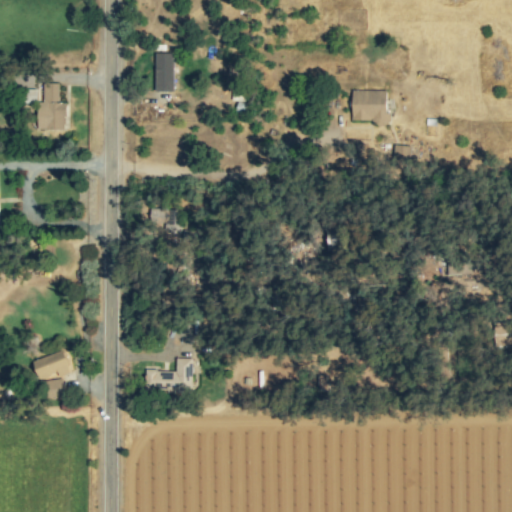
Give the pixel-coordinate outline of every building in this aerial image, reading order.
[(154,91),(173,91),(173,53),(155,53),(154,91)] [(39,129),(64,130),(65,102),(58,102),(59,83),(40,83),(39,129)] [(387,90),(352,90),(352,121),(387,122),(387,90)] [(410,145),(393,145),(393,162),(409,162),(410,145)] [(70,371),(63,350),(32,360),(39,381),(70,371)] [(175,371),(145,370),(145,385),(191,386),(192,358),(176,358),(175,371)] [(44,397),(64,396),(63,379),(43,380),(44,397)]
